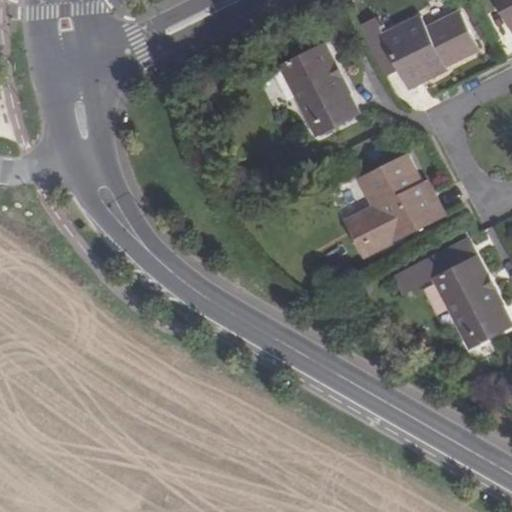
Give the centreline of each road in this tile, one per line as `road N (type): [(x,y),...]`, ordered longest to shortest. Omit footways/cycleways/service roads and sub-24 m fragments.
road 1 (tertiary): [(191,288),(511,475)]
road 2 (tertiary): [(50,83),(53,111),(100,217),(140,257),(191,288)]
road 3 (tertiary): [(191,288),(115,185),(90,79)]
road 4 (residential): [(511,191),(498,198),(473,192),(441,120),(511,80)]
road 5 (tertiary): [(90,79),(252,0)]
road 6 (tertiary): [(207,0),(148,28),(84,41)]
